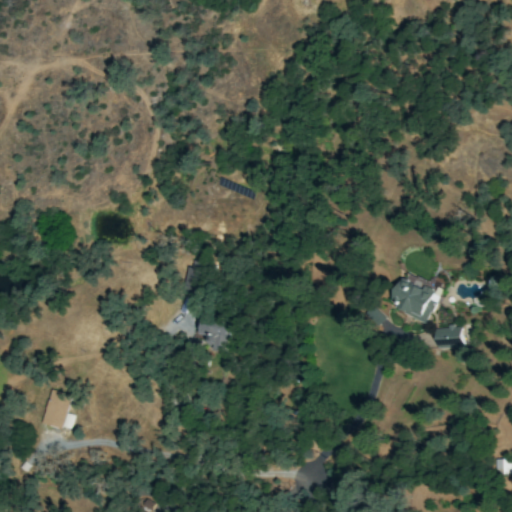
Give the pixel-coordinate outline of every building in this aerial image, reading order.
[(207,262),(187,262),(188,292),(208,291),(207,262)] [(390,305),(427,322),(442,289),(405,273),(390,305)] [(230,353),(234,320),(206,316),(203,334),(209,335),(208,344),(215,345),(215,350),(230,353)] [(435,328),(436,348),(461,346),(460,326),(435,328)] [(70,394),(51,390),(42,424),(61,429),(70,394)] [(511,474),(511,459),(495,459),(495,475),(511,474)]
